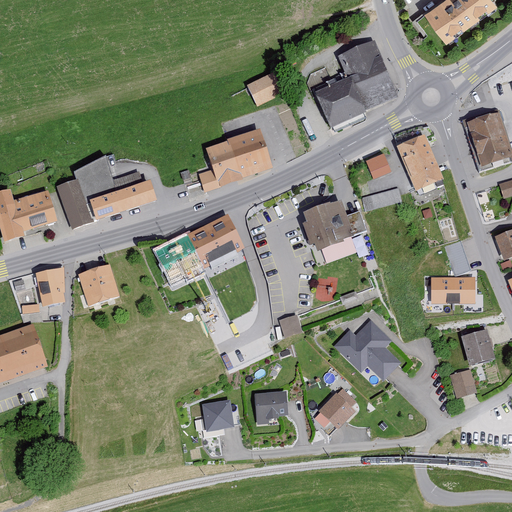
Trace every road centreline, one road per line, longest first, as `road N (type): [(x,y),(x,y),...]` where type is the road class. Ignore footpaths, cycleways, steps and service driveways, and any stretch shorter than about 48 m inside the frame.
road 1 (primary): [(386,124),(229,201),(0,269)]
road 2 (residential): [(439,113),(511,317)]
